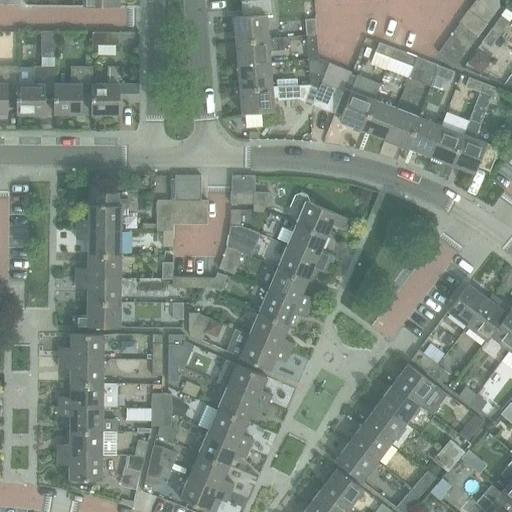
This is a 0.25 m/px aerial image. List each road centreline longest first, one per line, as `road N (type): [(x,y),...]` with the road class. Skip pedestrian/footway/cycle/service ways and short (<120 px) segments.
road 1 (residential): [(478,219),(368,171),(207,158)]
road 2 (unknown): [(368,171),(308,342)]
road 3 (residential): [(207,158),(194,0)]
road 4 (residential): [(152,157),(153,0)]
road 5 (residential): [(152,157),(0,157)]
road 6 (residential): [(390,325),(478,219)]
